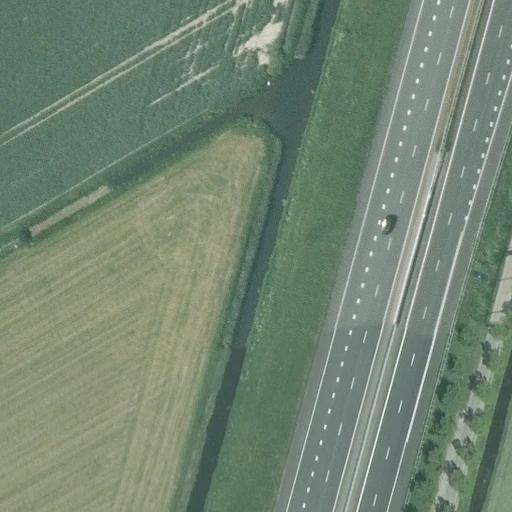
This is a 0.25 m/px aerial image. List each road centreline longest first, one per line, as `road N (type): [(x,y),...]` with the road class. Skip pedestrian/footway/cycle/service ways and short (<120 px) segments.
road 1 (motorway): [(370,511),(508,0)]
road 2 (motorway): [(455,0),(317,511)]
road 3 (unclassified): [(446,511),(511,270)]
